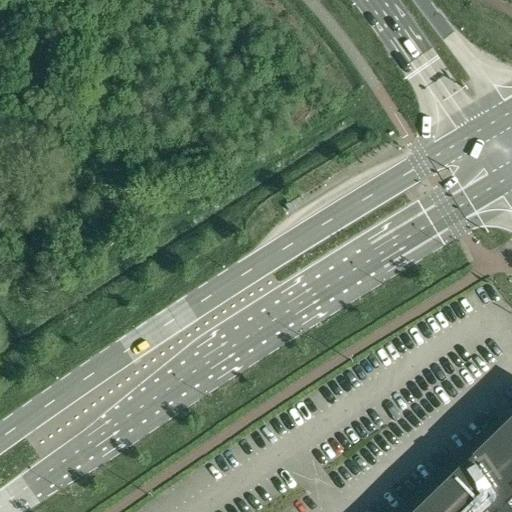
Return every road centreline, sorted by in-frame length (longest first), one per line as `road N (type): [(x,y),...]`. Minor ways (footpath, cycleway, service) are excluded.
road 1 (primary): [(0,506),(179,381),(501,182)]
road 2 (primary): [(469,136),(120,353),(0,438)]
road 3 (tertiary): [(374,0),(469,136)]
road 4 (tertiary): [(506,114),(420,0)]
